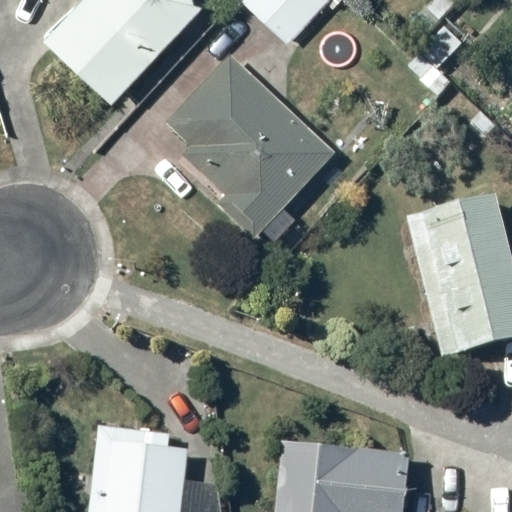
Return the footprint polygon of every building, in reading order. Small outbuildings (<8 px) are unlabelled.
[(195,10),(192,0),(81,0),(44,38),(109,101),(195,10)] [(242,0),(287,43),(325,4),(333,11),(344,0),(242,0)] [(417,0),(419,1),(438,20),(455,3),(452,0),(417,0)] [(191,150),(183,159),(227,201),(219,210),(252,242),(331,159),(230,62),(168,128),(191,150)] [(511,341),(511,269),(493,195),(405,217),(441,359),(511,341)] [(168,449),(169,434),(96,426),(86,511),(221,511),(218,486),(180,482),(184,451),(168,449)] [(451,511),(452,502),(400,496),(405,454),(282,441),(273,511),(451,511)]
